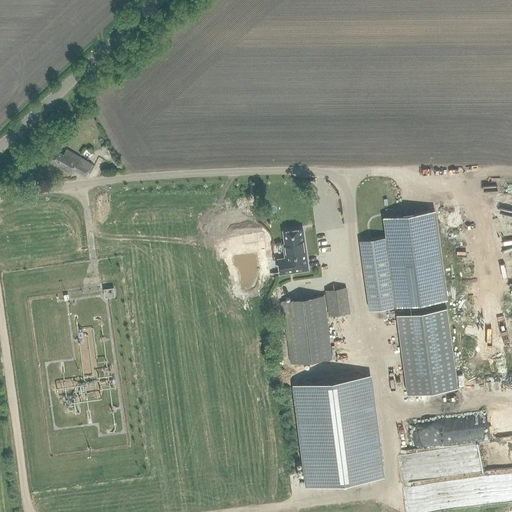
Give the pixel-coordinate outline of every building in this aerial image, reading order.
[(75,170),(85,177),(92,165),(66,149),(63,155),(56,150),(49,161),(72,175),(75,170)] [(408,211),(425,210),(425,201),(407,202),(408,211)] [(385,237),(359,241),(369,310),(445,300),(432,210),(382,217),(385,237)] [(286,258),(278,259),(279,265),(280,273),(308,269),(303,233),(302,228),(296,229),(284,231),(286,244),(284,244),(286,258)] [(104,290),(105,298),(114,296),(113,288),(104,290)] [(290,363),(333,358),(327,316),(350,313),(347,288),(324,291),(325,296),(283,301),(290,363)] [(408,393),(458,386),(447,307),(397,314),(408,393)] [(361,376),(294,385),(303,460),(304,474),(342,470),(343,480),(351,479),(366,477),(370,477),(374,476),(361,376)]
